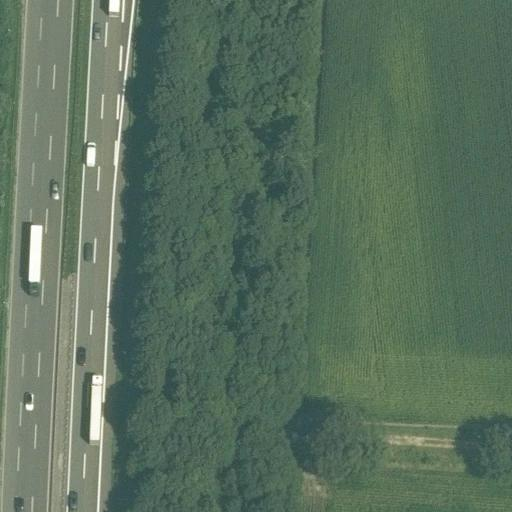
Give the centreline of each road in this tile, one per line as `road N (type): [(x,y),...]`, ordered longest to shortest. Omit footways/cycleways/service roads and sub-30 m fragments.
road 1 (motorway): [(88,511),(111,0)]
road 2 (motorway): [(50,0),(33,511)]
road 3 (unclassified): [(511,431),(301,415)]
